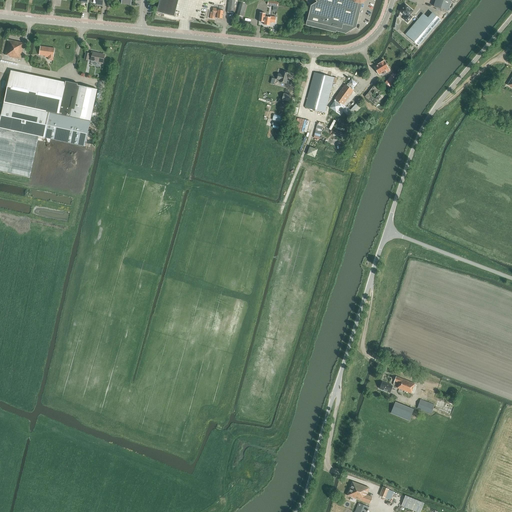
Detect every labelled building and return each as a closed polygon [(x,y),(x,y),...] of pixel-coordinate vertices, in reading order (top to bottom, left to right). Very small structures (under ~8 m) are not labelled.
[(160,0),(158,12),(175,16),(179,0),(160,0)] [(343,0),(341,8),(332,6),(322,3),(317,2),(311,6),(308,19),(307,19),(306,25),(336,33),(336,31),(346,34),(356,27),(362,3),(362,2),(365,0),(343,0)] [(332,0),(332,6),(341,8),(343,0),(332,0)] [(435,0),(434,6),(448,11),(451,0),(435,0)] [(237,15),(240,16),(243,17),(246,3),(240,2),(237,15)] [(409,15),(413,11),(406,5),(400,11),(406,16),(403,19),(408,23),(412,17),(409,15)] [(211,12),(210,18),(215,19),(215,18),(222,19),(224,11),(218,10),(219,9),(213,8),(212,12),(211,12)] [(259,22),(264,23),(264,25),(270,26),(270,22),(275,23),(276,17),(271,16),(270,18),(265,17),(266,14),(260,13),(259,22)] [(418,46),(440,20),(432,13),(427,18),(423,14),(405,34),(418,46)] [(5,39),(2,54),(10,56),(10,57),(21,59),(24,43),(5,39)] [(41,46),(39,55),(45,56),(45,57),(49,57),(48,60),(53,60),(55,48),(41,46)] [(98,63),(103,64),(105,55),(93,53),(92,55),(89,54),(90,53),(86,53),(85,60),(88,60),(89,57),(92,58),(91,60),(99,62),(98,63)] [(384,61),(374,67),(379,75),(385,71),(387,73),(391,71),(384,61)] [(289,73),(282,71),(281,75),(278,74),(277,79),(280,80),(279,82),(286,84),(289,73)] [(314,72),(305,107),(325,113),(334,78),(314,72)] [(393,74),(386,83),(392,87),(398,78),(393,74)] [(1,121),(0,125),(0,171),(30,178),(39,136),(85,146),(85,145),(97,89),(78,85),(78,84),(66,81),(65,86),(10,75),(0,121),(1,121)] [(335,99),(336,100),(329,108),(341,116),(343,112),(351,118),(362,106),(358,102),(351,110),(347,107),(343,105),(354,90),(352,89),(357,83),(352,79),(347,85),(345,85),(343,88),(344,83),(341,81),(337,80),(332,95),(336,96),(337,92),(340,92),(335,99)] [(368,103),(370,101),(376,106),(376,105),(380,108),(383,105),(379,102),(385,94),(378,88),(377,88),(374,86),(365,97),(363,99),(368,103)] [(283,94),(282,100),(290,102),(292,97),(283,94)] [(307,154),(314,157),(317,150),(309,147),(307,154)] [(394,383),(395,381),(400,383),(398,388),(412,393),(415,384),(401,379),(397,377),(396,377),(394,383)] [(390,392),(393,386),(383,381),(380,388),(390,392)] [(417,408),(431,414),(435,405),(421,400),(417,408)] [(414,409),(396,402),(391,413),(410,420),(414,409)] [(353,482),(347,495),(369,504),(372,497),(367,495),(369,488),(353,482)] [(383,487),(380,496),(391,500),(394,492),(383,487)] [(406,496),(402,506),(416,511),(420,511),(424,504),(406,496)] [(366,511),(369,507),(358,503),(354,511),(366,511)]
